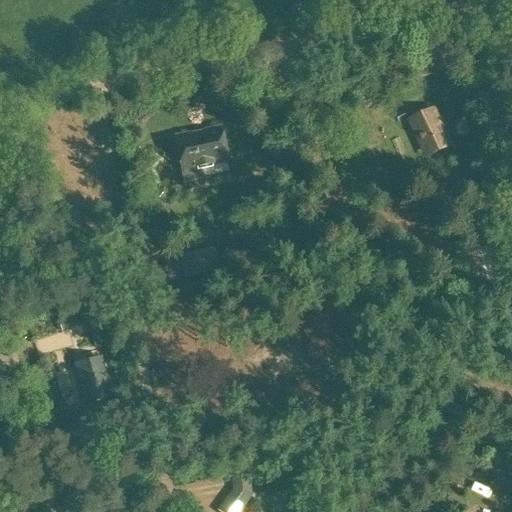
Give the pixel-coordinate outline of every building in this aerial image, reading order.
[(447,74),(444,58),(404,65),(407,81),(447,74)] [(428,154),(447,144),(442,134),(445,133),(439,120),(436,121),(431,112),(412,121),(416,130),(414,131),(421,144),(423,143),(428,154)] [(175,140),(184,185),(204,181),(202,170),(228,165),(221,131),(175,140)] [(264,182),(247,185),(249,201),(267,198),(264,182)] [(162,194),(158,200),(164,204),(168,198),(162,194)] [(488,217),(466,226),(489,285),(511,277),(488,217)] [(216,248),(179,256),(183,279),(221,271),(216,248)] [(324,309),(293,331),(306,348),(314,360),(321,370),(352,349),(327,314),(324,309)] [(76,312),(56,320),(61,333),(81,325),(76,312)] [(86,358),(87,362),(75,366),(87,405),(114,397),(103,358),(98,359),(97,354),(86,358)] [(363,392),(343,410),(368,440),(388,421),(363,392)] [(411,455),(412,469),(431,467),(430,453),(411,455)] [(265,468),(265,475),(292,473),(292,475),(309,474),(308,464),(265,468)] [(232,491),(217,511),(240,511),(252,496),(250,479),(259,479),(258,471),(231,473),(232,491)]
